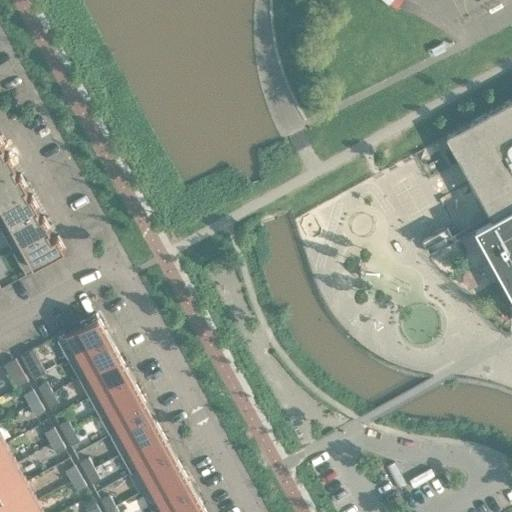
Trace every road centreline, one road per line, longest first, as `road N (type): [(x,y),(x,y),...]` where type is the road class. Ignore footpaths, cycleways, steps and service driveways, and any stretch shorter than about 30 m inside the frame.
road 1 (residential): [(121,261),(256,511)]
road 2 (residential): [(0,38),(121,261)]
road 3 (residential): [(0,329),(121,261)]
